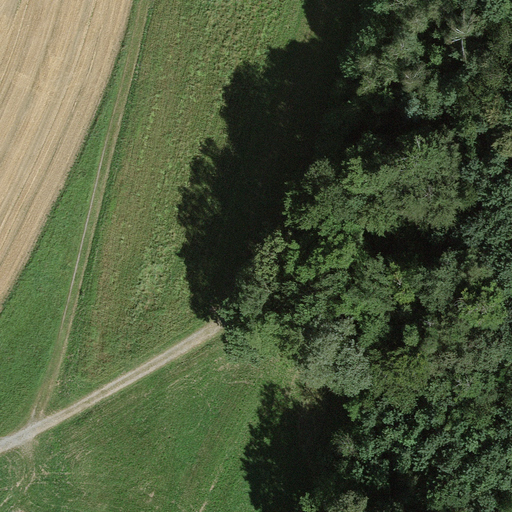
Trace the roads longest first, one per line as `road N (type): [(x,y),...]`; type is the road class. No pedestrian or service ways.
road 1 (track): [(145,0),(42,421),(0,507)]
road 2 (track): [(0,445),(216,315)]
